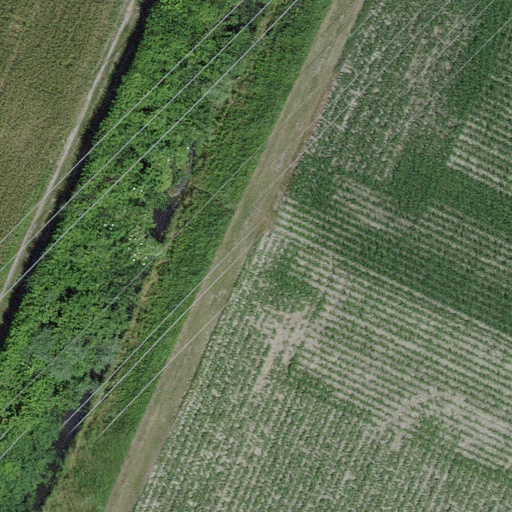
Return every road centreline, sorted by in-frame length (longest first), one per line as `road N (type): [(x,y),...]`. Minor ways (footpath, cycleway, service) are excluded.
road 1 (track): [(151,511),(382,0)]
road 2 (track): [(161,0),(0,355)]
